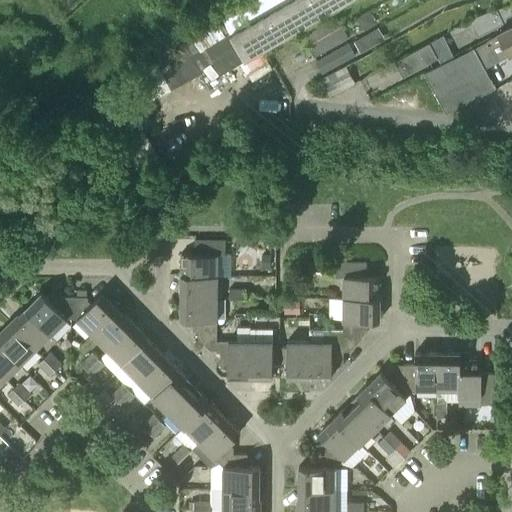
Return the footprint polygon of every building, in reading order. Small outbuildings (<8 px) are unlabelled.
[(299,29),(334,9),(350,0),(289,0),(230,34),(245,60),(299,29)] [(334,9),(299,29),(314,57),(349,38),(334,9)] [(375,9),(362,13),(366,26),(380,21),(375,9)] [(511,28),(498,35),(452,57),(424,72),(446,113),(474,98),(495,87),(484,67),(508,55),(511,53),(511,28)] [(371,46),(364,34),(354,40),(360,52),(371,46)] [(403,75),(438,57),(430,41),(395,60),(403,75)] [(316,62),(322,72),(354,55),(349,45),(316,62)] [(330,96),(355,82),(346,65),(321,79),(330,96)] [(181,252),(181,275),(217,275),(217,253),(225,253),(225,240),(194,239),(194,252),(181,252)] [(270,254),(262,254),(262,267),(270,266),(270,254)] [(343,298),(379,298),(379,275),(366,275),(366,262),(336,262),(336,275),(344,276),(343,298)] [(217,275),(181,275),(181,297),(217,297),(217,275)] [(246,288),(229,288),(229,297),(246,297),(246,288)] [(26,307),(51,333),(67,317),(72,317),(72,296),(57,295),(56,299),(53,302),(42,291),(26,307)] [(72,296),(72,317),(77,317),(92,333),(118,307),(102,292),(91,303),(87,299),(88,296),(72,296)] [(217,297),(181,297),(181,319),(193,319),(193,330),(198,330),(198,336),(204,343),(212,335),(217,335),(217,297)] [(379,320),(379,298),(343,298),(343,336),(347,336),(355,344),(362,337),(362,332),(367,332),(367,320),(379,320)] [(300,313),(300,301),(286,301),(285,312),(300,313)] [(10,322),(35,348),(51,333),(26,307),(10,322)] [(118,307),(92,333),(108,348),(133,323),(118,307)] [(0,332),(0,342),(20,363),(35,348),(10,322),(0,332)] [(133,323),(108,348),(122,363),(148,338),(133,323)] [(250,376),(250,340),(217,340),(217,335),(212,335),(204,343),(210,349),(216,349),(216,364),(228,364),(227,376),(250,376)] [(310,340),(309,376),(332,376),(332,364),(343,365),(343,350),(349,350),(355,344),(347,336),(343,336),(343,341),(310,340)] [(148,338),(122,363),(138,379),(164,354),(148,338)] [(272,362),(280,362),(280,346),(273,346),(273,340),(250,340),(250,376),(272,376),(272,362)] [(280,346),(280,362),(287,362),(287,376),(309,376),(310,340),(287,340),(287,346),(280,346)] [(0,373),(5,378),(20,363),(0,342),(0,373)] [(44,357),(56,369),(62,363),(50,351),(44,357)] [(81,363),(87,369),(99,357),(93,351),(81,363)] [(437,388),(438,352),(415,352),(415,364),(402,364),(402,377),(403,382),(411,391),(415,387),(437,388)] [(460,352),(438,352),(437,388),(458,388),(458,395),(460,395),(460,359),(460,352)] [(164,354),(138,379),(153,395),(179,369),(164,354)] [(56,369),(44,357),(38,363),(50,375),(56,369)] [(99,357),(87,369),(93,375),(105,363),(99,357)] [(460,405),(481,405),(481,403),(494,403),(495,372),(481,372),(481,359),(460,359),(460,395),(460,405)] [(179,369),(153,395),(169,410),(190,388),(183,381),(187,377),(179,369)] [(364,387),(389,412),(411,391),(403,382),(402,377),(396,377),(392,382),(381,370),(364,387)] [(13,387),(25,399),(31,393),(19,381),(13,387)] [(117,399),(129,388),(123,382),(111,393),(117,399)] [(25,399),(13,387),(7,393),(19,405),(25,399)] [(353,405),(375,427),(389,412),(364,387),(357,394),(361,397),(353,405)] [(129,388),(117,399),(124,406),(135,394),(129,388)] [(184,425),(209,400),(202,392),(198,396),(190,388),(169,410),(184,425)] [(209,400),(184,425),(199,441),(224,415),(209,400)] [(446,417),(446,400),(437,400),(437,417),(446,417)] [(334,417),(359,442),(375,427),(353,405),(345,412),(342,409),(334,417)] [(148,430),(160,418),(154,412),(142,424),(148,430)] [(224,415),(199,441),(220,462),(229,453),(233,453),(233,447),(229,443),(240,431),(224,415)] [(325,448),(325,454),(330,454),(338,463),(359,442),(334,417),(318,432),(329,443),(325,448)] [(166,425),(160,418),(148,430),(154,436),(166,425)] [(383,436),(395,448),(402,441),(390,429),(383,436)] [(395,448),(383,436),(377,441),(389,453),(395,448)] [(184,443),(172,455),(178,461),(190,449),(184,443)] [(11,446),(0,456),(0,466),(6,472),(22,457),(11,446)] [(229,453),(220,462),(223,465),(223,487),(259,488),(259,465),(247,465),(247,453),(233,453),(229,453)] [(335,466),(338,463),(330,454),(325,454),(311,453),(311,466),(299,466),(299,488),(335,489),(335,466)] [(223,509),(259,510),(259,488),(223,487),(223,509)] [(335,489),(299,488),(298,510),(334,510),(335,489)] [(194,509),(211,509),(211,500),(194,500),(194,509)] [(347,501),(347,511),(364,511),(364,502),(347,501)]
